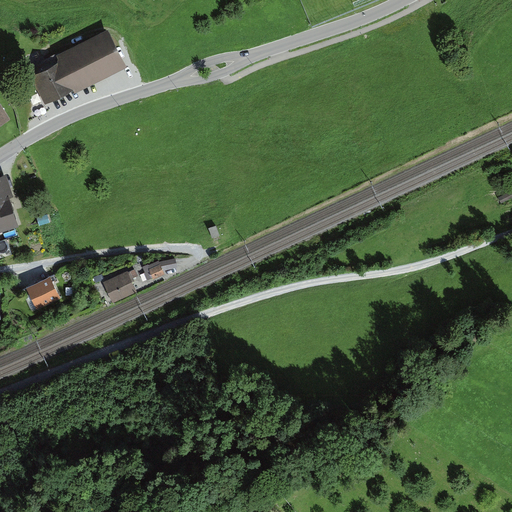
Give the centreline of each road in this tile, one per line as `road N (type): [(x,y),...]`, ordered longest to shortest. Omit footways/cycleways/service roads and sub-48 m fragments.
road 1 (track): [(511,233),(417,267),(267,293),(0,394)]
road 2 (tertiary): [(407,0),(63,121),(0,156)]
road 3 (residential): [(174,272),(198,257),(185,249),(0,267)]
